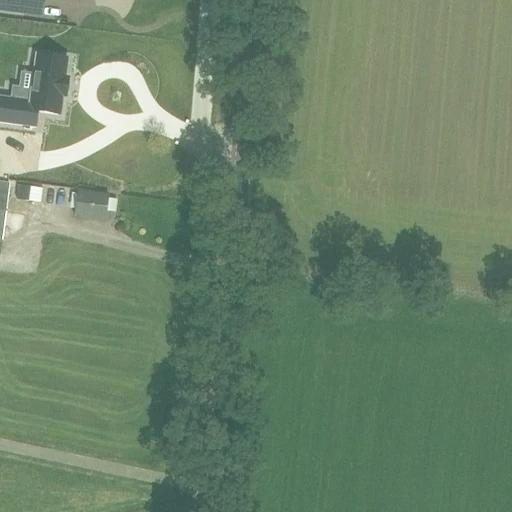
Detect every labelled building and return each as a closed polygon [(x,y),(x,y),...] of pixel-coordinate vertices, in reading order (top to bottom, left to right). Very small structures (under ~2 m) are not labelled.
[(0,0),(0,9),(25,13),(26,0),(0,0)] [(1,98),(0,101),(0,122),(35,128),(38,112),(59,115),(62,97),(66,97),(68,78),(64,78),(67,60),(38,56),(35,75),(31,102),(11,99),(1,98)] [(68,167),(119,169),(119,149),(69,147),(68,167)] [(0,182),(0,239),(2,240),(10,184),(0,182)] [(81,192),(78,220),(108,224),(111,196),(97,194),(87,193),(81,192)]
